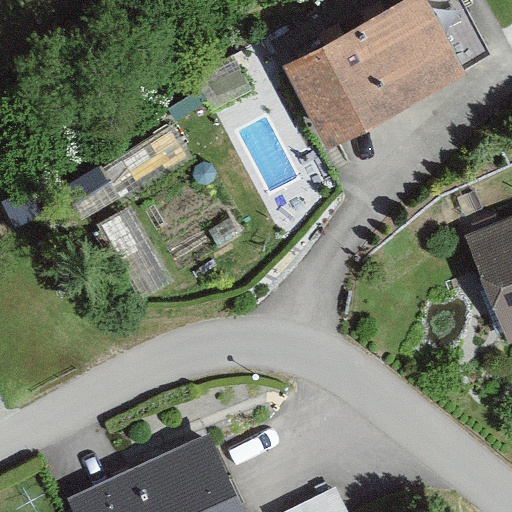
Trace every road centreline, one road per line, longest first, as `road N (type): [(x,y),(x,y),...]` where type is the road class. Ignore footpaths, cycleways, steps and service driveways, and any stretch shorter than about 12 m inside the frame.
road 1 (unclassified): [(511,499),(357,375),(281,345),(235,342),(192,352),(132,373),(0,442)]
road 2 (unknown): [(281,345),(396,166),(460,114)]
